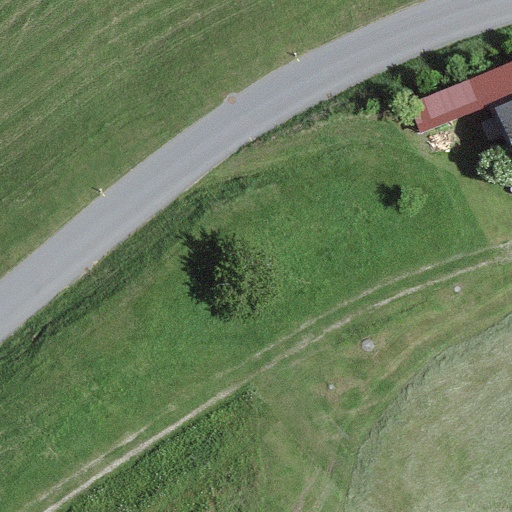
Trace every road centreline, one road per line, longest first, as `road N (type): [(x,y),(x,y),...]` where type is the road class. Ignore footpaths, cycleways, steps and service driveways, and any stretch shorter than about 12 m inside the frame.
road 1 (residential): [(0,312),(102,223),(275,95),(453,17),(511,1)]
road 2 (track): [(511,246),(492,249),(71,511)]
